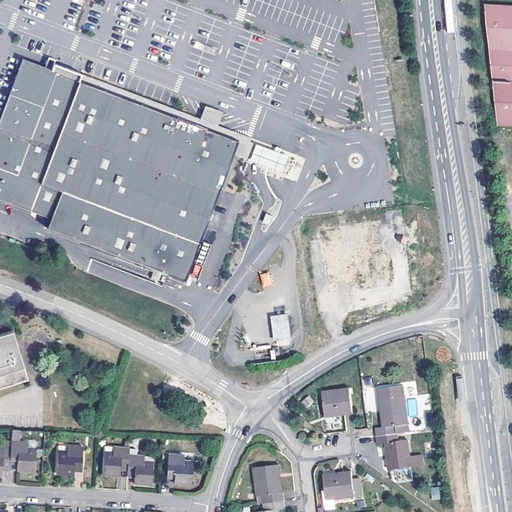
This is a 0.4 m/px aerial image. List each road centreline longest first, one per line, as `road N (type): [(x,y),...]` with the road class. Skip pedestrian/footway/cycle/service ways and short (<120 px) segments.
road 1 (secondary): [(480,317),(438,0)]
road 2 (secondary): [(427,24),(451,271),(442,303),(414,325)]
road 3 (secondary): [(427,24),(465,318)]
road 4 (unclassified): [(0,284),(129,337),(259,408)]
road 5 (residential): [(0,491),(215,507)]
road 6 (secondary): [(495,511),(473,329),(465,318)]
road 7 (secondary): [(502,511),(480,317)]
road 8 (unclassified): [(259,408),(341,352),(414,325)]
road 9 (secondary): [(469,357),(486,511)]
